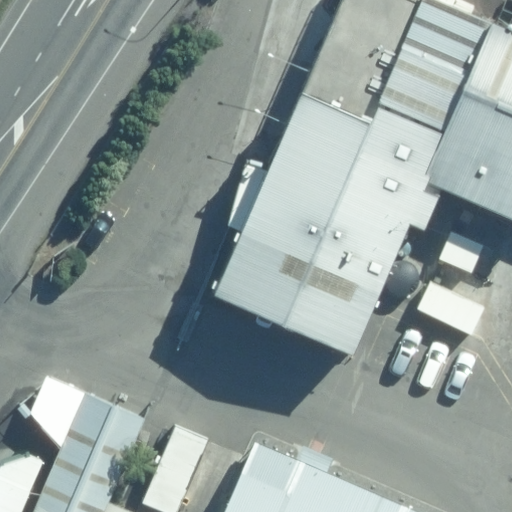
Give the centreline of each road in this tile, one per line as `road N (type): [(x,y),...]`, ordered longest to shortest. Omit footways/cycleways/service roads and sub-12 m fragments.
road 1 (unknown): [(0,289),(360,429),(492,511)]
road 2 (tertiary): [(0,151),(98,0)]
